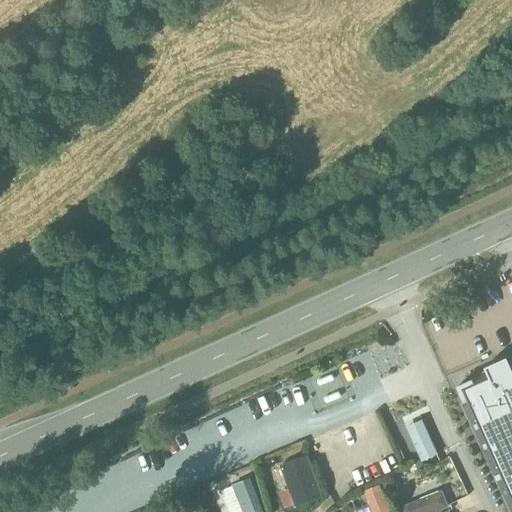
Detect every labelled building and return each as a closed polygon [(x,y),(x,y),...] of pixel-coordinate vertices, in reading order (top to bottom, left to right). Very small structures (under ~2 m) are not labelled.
[(456,388),(511,510),(511,362),(509,364),(506,358),(484,368),(486,374),(456,388)] [(442,458),(430,431),(407,441),(419,468),(442,458)] [(321,495),(307,458),(281,468),(295,505),(321,495)] [(261,511),(247,476),(230,483),(241,511),(261,511)] [(391,511),(380,485),(363,492),(371,511),(391,511)] [(432,511),(447,506),(441,491),(400,508),(401,511),(432,511)]
